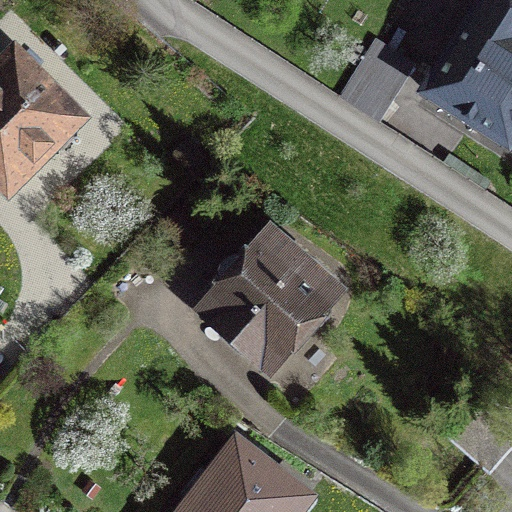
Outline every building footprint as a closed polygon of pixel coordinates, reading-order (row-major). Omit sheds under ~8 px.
[(484,0),(426,92),(507,144),(511,137),(511,8),(498,0),(484,0)] [(377,120),(412,66),(376,43),(342,97),(377,120)] [(0,69),(0,180),(8,188),(45,151),(61,150),(73,139),(73,122),(77,118),(14,56),(0,69)] [(204,310),(268,367),(303,327),(320,326),(331,314),(329,297),(334,291),(271,234),(246,262),(235,258),(223,264),(210,282),(220,292),(204,310)] [(511,448),(511,415),(483,390),(444,435),(489,475),(511,448)] [(181,511),(295,511),(307,496),(236,441),(181,511)]
